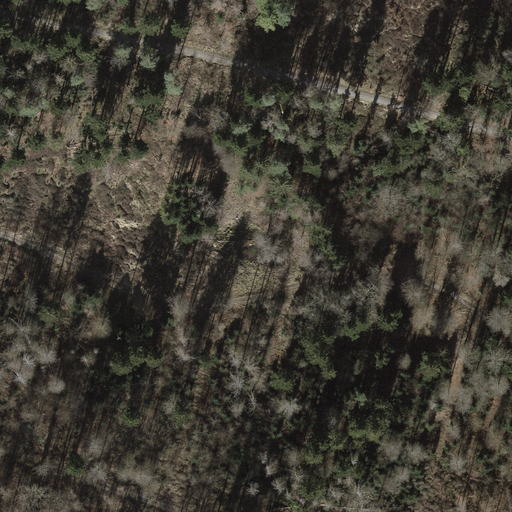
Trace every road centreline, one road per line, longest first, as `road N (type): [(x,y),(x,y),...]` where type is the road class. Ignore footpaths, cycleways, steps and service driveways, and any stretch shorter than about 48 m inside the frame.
road 1 (track): [(0,235),(198,307),(406,271),(511,332)]
road 2 (track): [(0,11),(511,125)]
road 3 (track): [(179,511),(0,450)]
